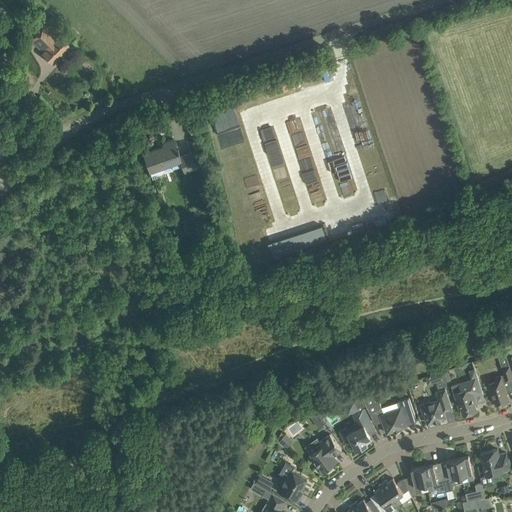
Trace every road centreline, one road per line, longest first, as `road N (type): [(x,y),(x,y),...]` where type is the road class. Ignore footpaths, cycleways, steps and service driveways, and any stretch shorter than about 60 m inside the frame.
road 1 (unclassified): [(0,194),(53,142),(120,102),(446,0)]
road 2 (residential): [(511,414),(388,449),(325,493),(313,511)]
